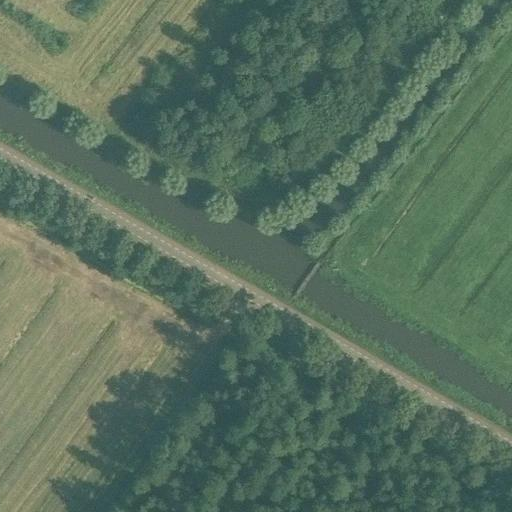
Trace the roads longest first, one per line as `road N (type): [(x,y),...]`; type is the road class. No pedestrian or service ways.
road 1 (tertiary): [(511,451),(0,157)]
road 2 (track): [(447,0),(323,160)]
